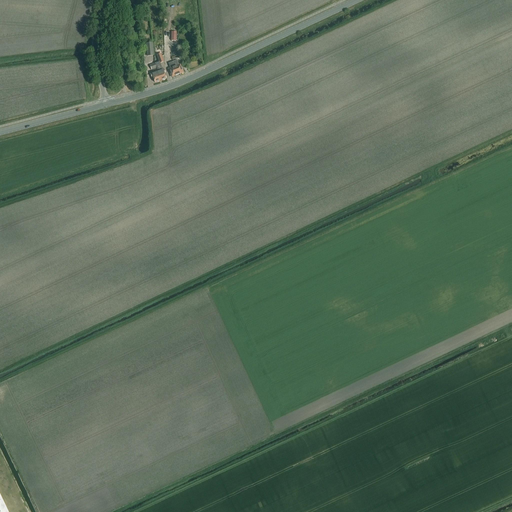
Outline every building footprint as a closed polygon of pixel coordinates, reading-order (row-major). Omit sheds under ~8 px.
[(146,43),(147,56),(154,56),(153,42),(146,43)] [(154,63),(156,69),(161,81),(163,80),(164,80),(165,80),(165,79),(167,79),(165,73),(166,73),(164,69),(163,69),(160,63),(164,62),(161,54),(157,55),(159,62),(154,63)] [(173,62),(174,66),(178,75),(184,73),(180,64),(179,65),(177,60),(173,62)] [(169,63),(170,68),(169,68),(172,77),(178,75),(174,66),(173,62),(169,63)] [(159,81),(161,81),(156,69),(154,63),(150,65),(151,70),(153,69),(154,72),(151,74),(152,76),(153,76),(155,83),(156,82),(157,83),(159,82),(159,81)]
